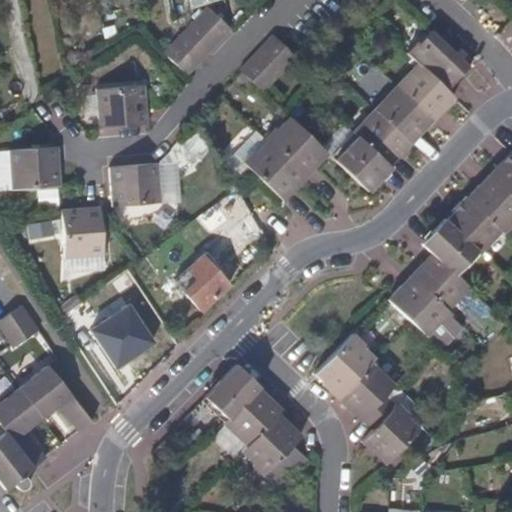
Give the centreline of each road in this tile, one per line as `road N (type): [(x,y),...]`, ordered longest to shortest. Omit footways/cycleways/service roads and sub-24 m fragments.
road 1 (residential): [(511,110),(367,241),(292,271),(230,335)]
road 2 (residential): [(284,0),(143,143),(81,147),(38,117)]
road 3 (residential): [(230,335),(124,429),(105,481),(104,511)]
road 4 (residential): [(230,335),(304,396),(337,443),(329,511)]
road 5 (residential): [(432,0),(492,52),(511,90)]
